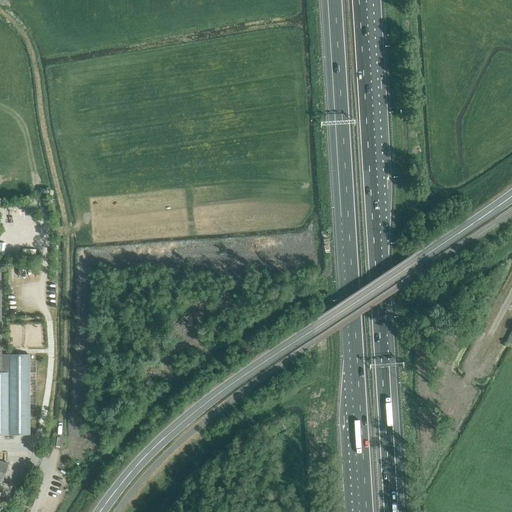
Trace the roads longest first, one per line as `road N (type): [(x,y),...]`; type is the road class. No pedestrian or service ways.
road 1 (secondary): [(100,511),(153,449),(223,389),(511,195)]
road 2 (motorway): [(395,511),(358,0)]
road 3 (motorway): [(331,0),(362,511)]
road 4 (track): [(55,449),(65,379),(67,234),(35,60),(0,10)]
road 5 (track): [(30,167),(45,233),(48,321)]
road 6 (track): [(31,457),(49,379),(48,321)]
